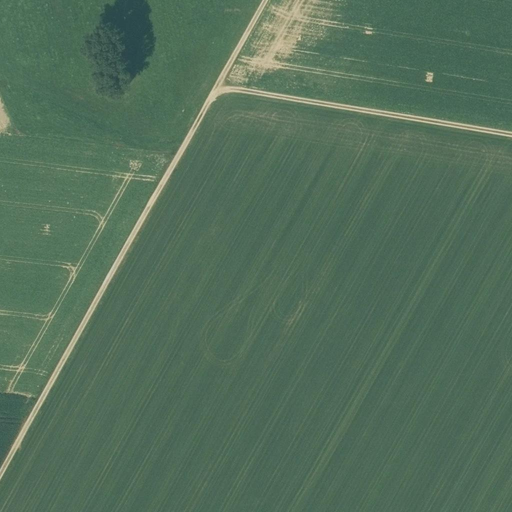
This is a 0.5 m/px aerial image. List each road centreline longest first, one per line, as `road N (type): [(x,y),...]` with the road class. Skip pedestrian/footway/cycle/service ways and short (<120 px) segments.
road 1 (track): [(266,0),(0,470)]
road 2 (track): [(221,78),(511,128)]
